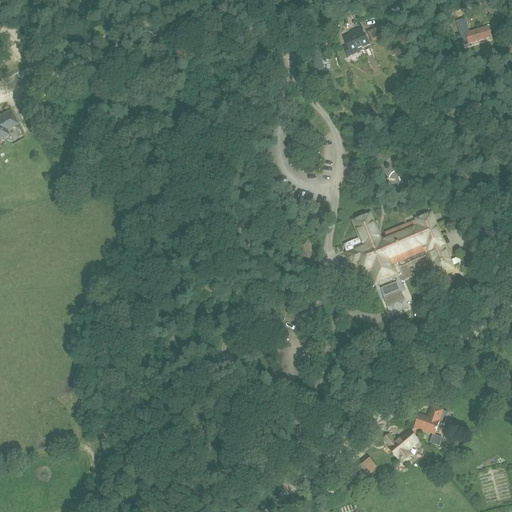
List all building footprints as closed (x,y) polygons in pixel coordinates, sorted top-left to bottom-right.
[(467,34),(462,20),(455,23),(463,47),(490,38),(487,28),(467,34)] [(379,27),(367,32),(372,42),(383,37),(379,27)] [(344,49),(348,57),(362,51),(361,49),(369,45),(362,29),(351,34),(352,36),(344,39),(348,47),(344,49)] [(311,53),(315,71),(323,69),(319,51),(311,53)] [(457,105),(446,114),(457,126),(463,121),(466,124),(471,119),(457,105)] [(6,131),(9,130),(17,125),(10,112),(0,117),(0,139),(8,135),(6,131)] [(387,153),(381,156),(384,161),(390,158),(387,153)] [(404,258),(429,249),(435,265),(437,268),(440,269),(444,270),(447,268),(449,266),(450,263),(450,259),(431,213),(417,218),(417,219),(385,231),(387,237),(381,239),(373,218),(370,217),(365,216),(364,216),(361,217),(357,219),(355,221),(355,225),(359,235),(343,242),(346,249),(345,250),(350,263),(352,262),(355,270),(359,267),(360,270),(368,290),(379,286),(382,295),(400,289),(397,280),(411,275),(404,258)] [(453,225),(457,223),(458,228),(465,226),(461,215),(451,219),(453,225)] [(458,249),(464,246),(459,238),(454,240),(458,249)] [(452,259),(455,267),(464,264),(462,256),(452,259)] [(449,413),(443,411),(431,407),(428,418),(419,416),(415,429),(435,436),(439,422),(445,424),(449,413)] [(412,456),(407,451),(418,441),(410,431),(396,443),(389,435),(384,440),(390,448),(398,458),(399,458),(403,463),(404,462),(407,462),(410,459),(410,457),(412,456)] [(357,467),(365,477),(376,467),(368,458),(357,467)]
